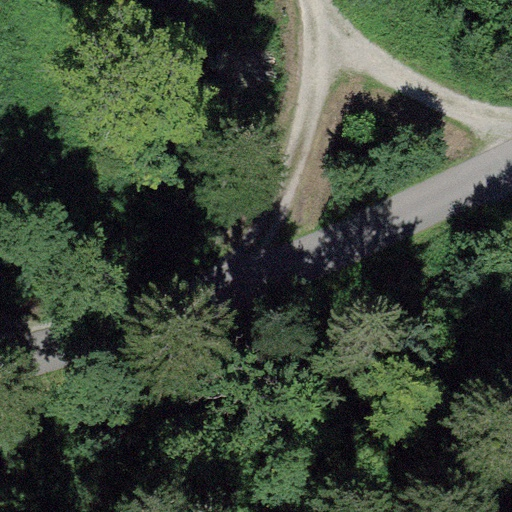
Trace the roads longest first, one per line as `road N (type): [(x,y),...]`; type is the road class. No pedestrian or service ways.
road 1 (unclassified): [(511,177),(262,277),(87,363),(0,384)]
road 2 (track): [(262,277),(313,40),(302,0)]
road 3 (track): [(511,146),(313,40)]
